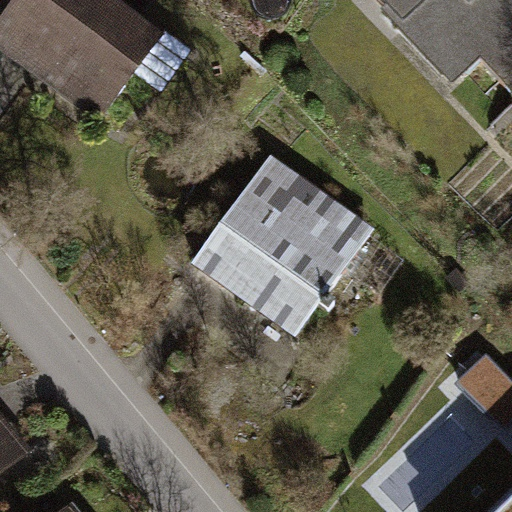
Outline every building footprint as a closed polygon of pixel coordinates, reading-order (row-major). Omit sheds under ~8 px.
[(102,0),(21,0),(0,29),(0,30),(59,73),(50,85),(101,121),(159,41),(102,0)] [(511,0),(375,0),(402,28),(413,19),(468,76),(481,63),(511,94),(511,0)] [(269,164),(196,265),(298,338),(318,309),(324,314),(327,311),(329,313),(334,306),(331,305),(333,302),(326,298),(371,236),(269,164)] [(508,381),(484,356),(462,376),(486,402),(508,381)] [(511,511),(511,500),(499,511),(511,511)]
